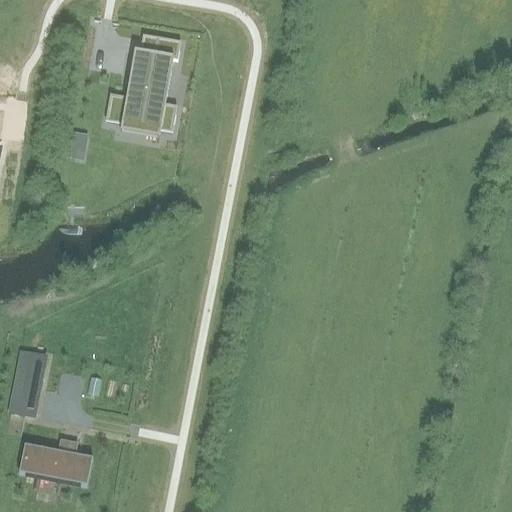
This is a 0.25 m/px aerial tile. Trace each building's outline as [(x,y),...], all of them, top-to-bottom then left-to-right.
[(109,114),(108,123),(124,126),(161,133),(172,134),(173,126),(175,126),(178,109),(166,107),(173,63),(178,63),(181,45),(144,38),(140,57),(136,56),(128,101),(111,98),(108,114),(109,114)] [(208,70),(228,72),(230,50),(210,48),(208,70)] [(74,136),(73,144),(88,146),(89,138),(74,136)] [(23,355),(17,385),(40,390),(46,360),(23,355)] [(27,450),(21,477),(87,490),(93,463),(75,459),(77,450),(60,447),(58,456),(27,450)]
